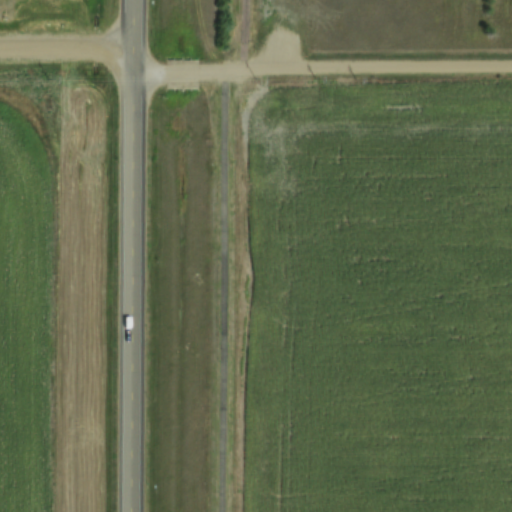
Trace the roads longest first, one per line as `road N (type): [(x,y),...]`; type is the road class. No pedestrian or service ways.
road 1 (primary): [(127,511),(131,0)]
road 2 (residential): [(131,44),(0,45)]
